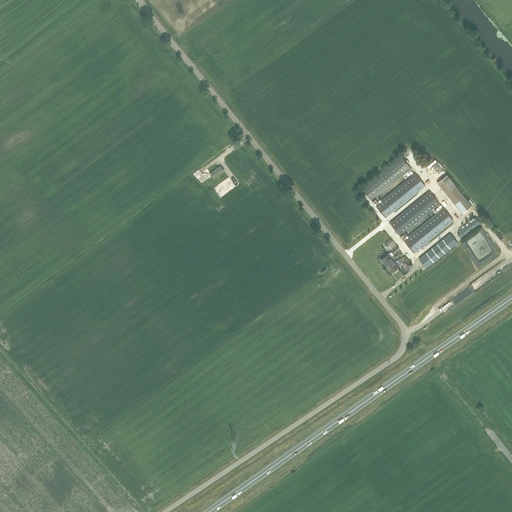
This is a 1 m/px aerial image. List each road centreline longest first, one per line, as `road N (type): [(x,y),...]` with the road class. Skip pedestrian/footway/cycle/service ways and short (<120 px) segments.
road 1 (unclassified): [(163,511),(397,356),(405,338),(397,317),(138,0)]
road 2 (trunk): [(209,511),(511,298)]
